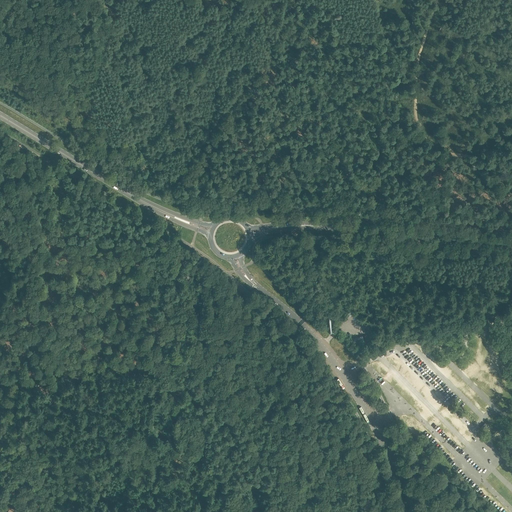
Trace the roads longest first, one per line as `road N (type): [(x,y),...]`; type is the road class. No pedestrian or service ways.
road 1 (track): [(280,461),(204,372),(186,363),(0,384)]
road 2 (secondary): [(407,511),(368,415),(340,371),(258,288)]
road 3 (primary): [(296,226),(511,241)]
road 4 (primary): [(0,114),(161,211)]
road 5 (track): [(275,511),(287,386),(321,345)]
